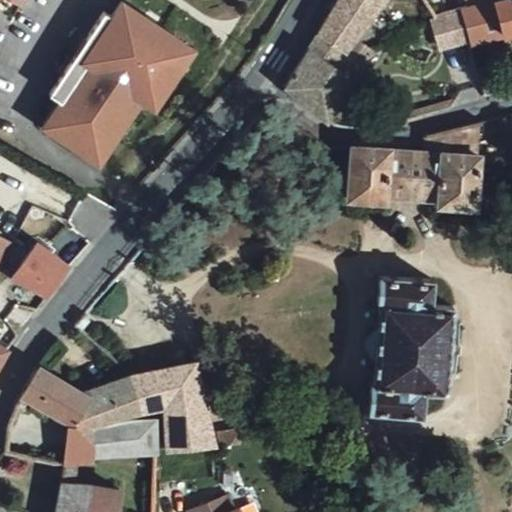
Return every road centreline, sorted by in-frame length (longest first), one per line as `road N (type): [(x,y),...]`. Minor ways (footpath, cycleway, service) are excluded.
road 1 (residential): [(71,0),(35,60),(27,106),(42,147),(146,205)]
road 2 (residential): [(257,89),(343,136),(416,131),(511,103)]
road 3 (secondary): [(146,205),(0,401)]
road 4 (secondary): [(257,89),(146,205)]
